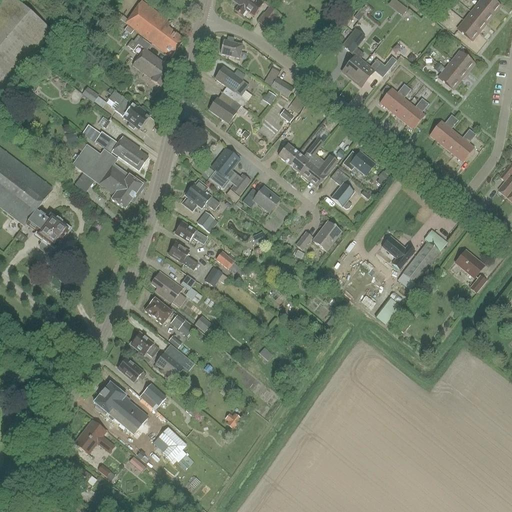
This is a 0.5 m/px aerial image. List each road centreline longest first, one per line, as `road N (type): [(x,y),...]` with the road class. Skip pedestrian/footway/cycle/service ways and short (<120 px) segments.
road 1 (secondary): [(6,511),(132,274),(180,105)]
road 2 (unclassified): [(460,202),(246,36),(202,14)]
road 3 (residential): [(309,204),(180,105)]
road 4 (residential): [(460,202),(499,150),(511,73)]
